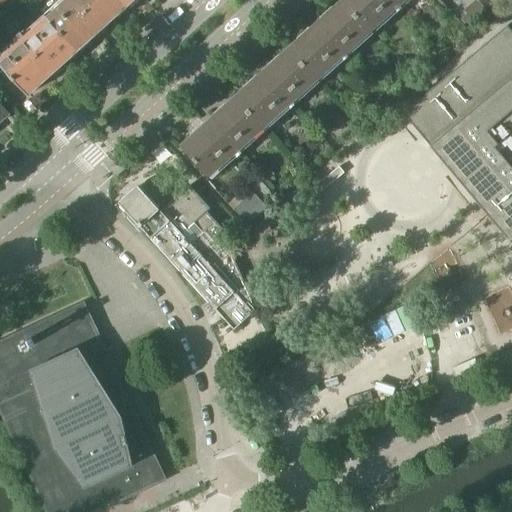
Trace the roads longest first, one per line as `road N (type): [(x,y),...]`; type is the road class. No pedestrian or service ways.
road 1 (residential): [(223,476),(206,356),(158,279),(64,179)]
road 2 (residential): [(511,393),(315,479),(223,476)]
road 3 (tertiary): [(64,179),(261,0)]
road 4 (tertiary): [(217,0),(41,159)]
